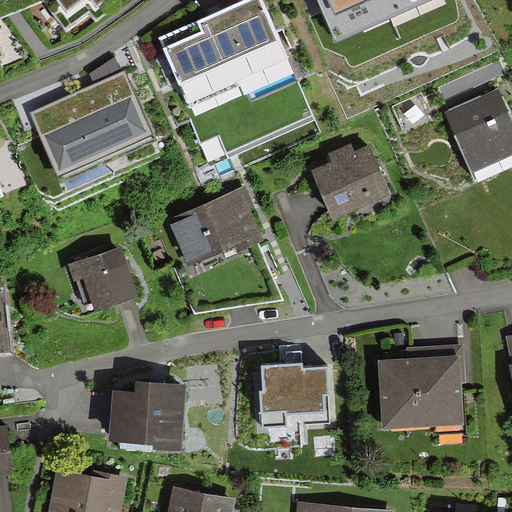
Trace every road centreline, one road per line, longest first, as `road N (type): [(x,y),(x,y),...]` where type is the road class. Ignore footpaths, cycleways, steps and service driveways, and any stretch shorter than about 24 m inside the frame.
road 1 (residential): [(511,293),(103,366),(72,377),(46,426)]
road 2 (residential): [(173,0),(83,60),(0,95)]
